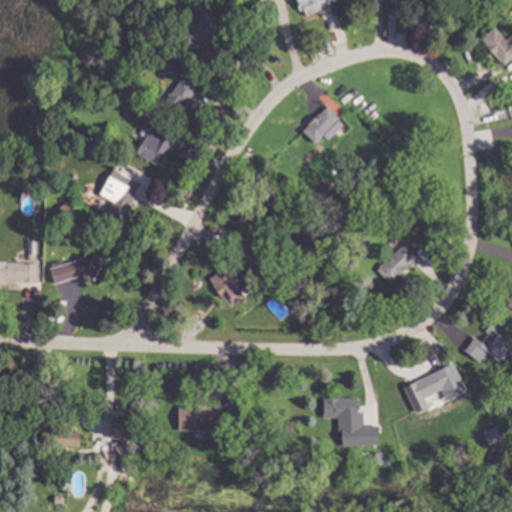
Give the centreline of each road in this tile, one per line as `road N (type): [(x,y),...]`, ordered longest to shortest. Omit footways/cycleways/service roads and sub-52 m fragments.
road 1 (residential): [(417,328),(352,351),(124,343),(278,89),(351,52),(402,51),(444,73),(469,133),(471,240),(448,293),(417,328)]
road 2 (residential): [(124,343),(0,336)]
